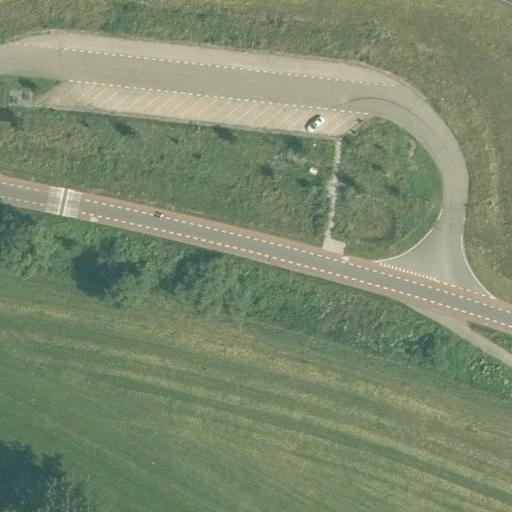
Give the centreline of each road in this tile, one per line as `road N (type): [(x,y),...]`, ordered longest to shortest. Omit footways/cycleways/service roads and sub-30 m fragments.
road 1 (unclassified): [(432,295),(455,179),(442,146),(407,110),(384,101),(0,62)]
road 2 (secondary): [(432,295),(0,189)]
